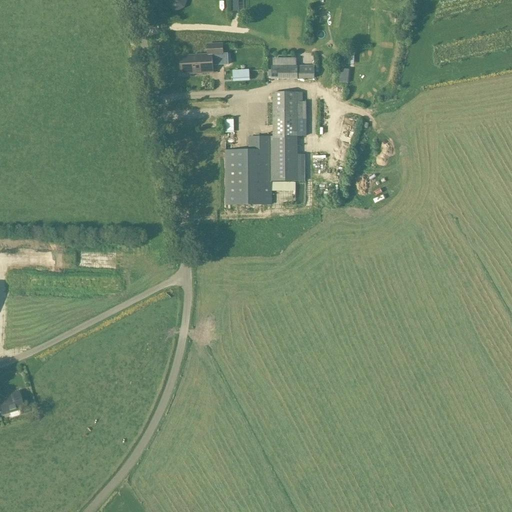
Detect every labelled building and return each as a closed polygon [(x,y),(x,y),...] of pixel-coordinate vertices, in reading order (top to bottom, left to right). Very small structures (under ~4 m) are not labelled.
[(165,0),(165,1),(169,9),(177,12),(185,8),(187,0),(165,0)] [(207,56),(180,57),(181,75),(212,73),(211,56),(222,55),(221,45),(206,46),(207,56)] [(351,83),(351,69),(342,68),(342,83),(351,83)] [(225,204),(225,206),(271,206),(272,206),(272,181),(298,181),(298,154),(297,120),(297,93),(273,93),(272,93),(273,138),(271,138),(248,138),(248,151),(236,151),(225,151),(225,204)] [(236,133),(236,119),(224,120),(225,133),(236,133)] [(19,394),(0,399),(0,412),(1,415),(23,409),(19,394)]
